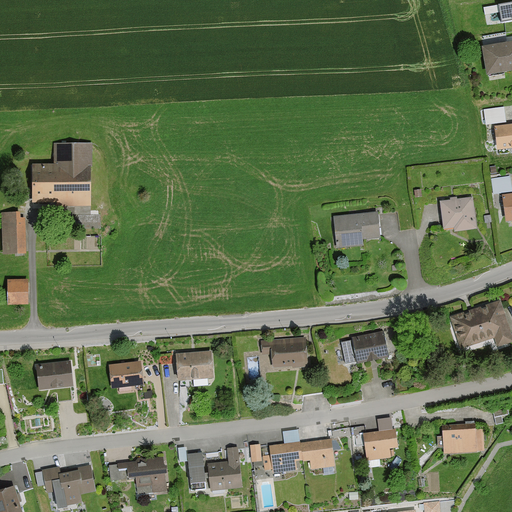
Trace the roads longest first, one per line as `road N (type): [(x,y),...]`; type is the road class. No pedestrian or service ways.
road 1 (residential): [(511,268),(418,300),(347,312),(0,337)]
road 2 (residential): [(0,460),(315,419),(511,379)]
